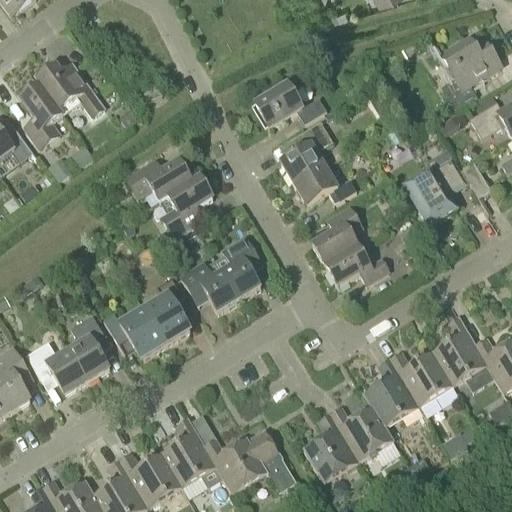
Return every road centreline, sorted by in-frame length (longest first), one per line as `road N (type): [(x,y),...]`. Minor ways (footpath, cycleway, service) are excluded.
road 1 (residential): [(311,305),(167,397),(117,408),(0,484)]
road 2 (residential): [(311,305),(163,11),(138,0)]
road 3 (residential): [(511,246),(356,339),(337,336),(311,305)]
